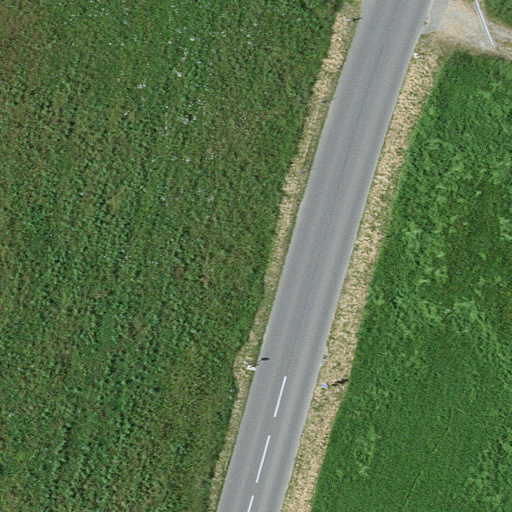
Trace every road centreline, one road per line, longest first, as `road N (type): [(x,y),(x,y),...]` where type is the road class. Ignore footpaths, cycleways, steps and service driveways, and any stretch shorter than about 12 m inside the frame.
road 1 (secondary): [(284,378),(398,0)]
road 2 (secondary): [(284,378),(248,511)]
